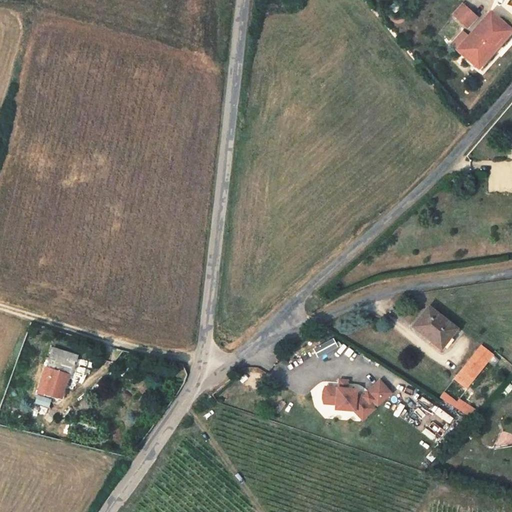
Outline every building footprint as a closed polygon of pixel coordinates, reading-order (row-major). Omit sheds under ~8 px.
[(458,0),(445,0),(443,3),(457,15),(465,6),(458,0)] [(500,20),(478,1),(447,36),(469,55),(500,20)] [(427,284),(412,302),(441,325),(456,306),(427,284)] [(467,366),(494,331),(486,325),(459,360),(467,366)] [(314,349),(319,358),(339,347),(334,337),(314,349)] [(353,373),(365,360),(354,349),(341,361),(342,362),(338,365),(331,365),(331,360),(300,359),(300,360),(300,361),(299,361),(299,362),(299,363),(299,364),(298,364),(298,365),(298,366),(298,367),(298,368),(298,369),(298,370),(298,371),(299,372),(299,373),(299,374),(299,375),(300,375),(331,376),(330,380),(339,389),(350,377),(345,372),(349,369),(353,373)] [(70,380),(77,362),(50,352),(35,392),(57,401),(65,378),(70,380)] [(442,378),(474,397),(478,389),(447,370),(442,378)] [(444,390),(439,398),(472,418),(477,410),(444,390)]
